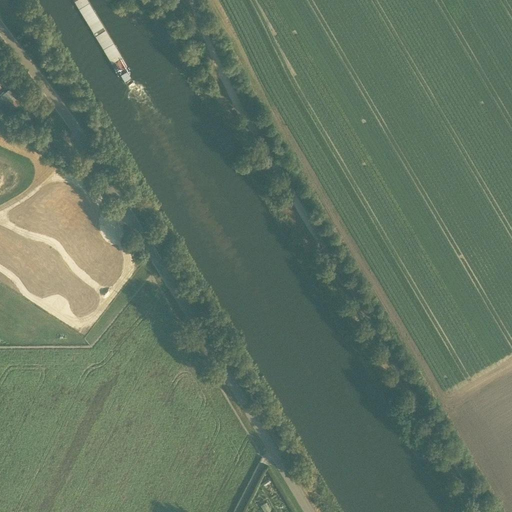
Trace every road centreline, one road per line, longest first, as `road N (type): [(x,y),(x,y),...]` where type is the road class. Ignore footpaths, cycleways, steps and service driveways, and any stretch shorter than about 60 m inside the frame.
road 1 (track): [(192,0),(246,115),(483,511)]
road 2 (unclassified): [(305,511),(70,113),(0,25)]
